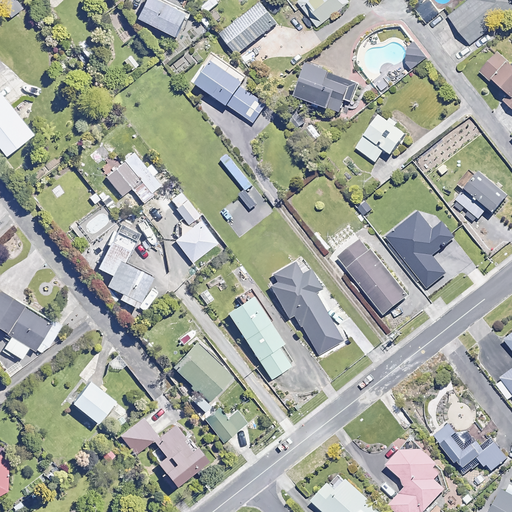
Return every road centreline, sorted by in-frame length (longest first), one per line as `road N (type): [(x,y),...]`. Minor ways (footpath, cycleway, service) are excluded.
road 1 (residential): [(243,476),(511,269)]
road 2 (residential): [(0,395),(97,321),(0,195)]
